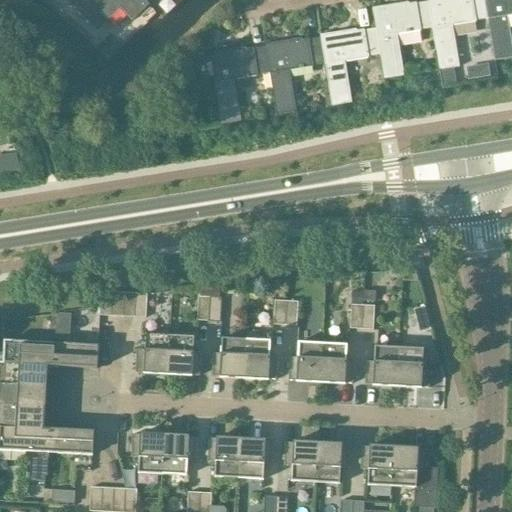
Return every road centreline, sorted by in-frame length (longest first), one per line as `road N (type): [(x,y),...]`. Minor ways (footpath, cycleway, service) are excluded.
road 1 (tertiary): [(0,238),(470,167)]
road 2 (residential): [(490,423),(96,402)]
road 3 (residential): [(490,423),(492,366),(470,167)]
